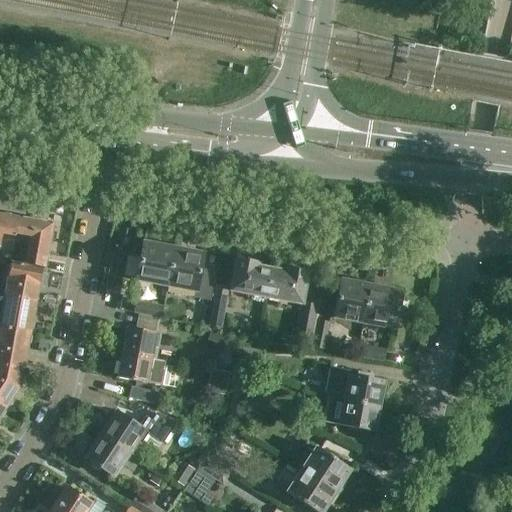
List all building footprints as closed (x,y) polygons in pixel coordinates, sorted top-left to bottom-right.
[(33,220),(32,220),(0,214),(0,239),(1,234),(14,236),(14,233),(29,236),(33,220)] [(28,240),(23,266),(40,269),(42,270),(51,224),(33,220),(29,236),(28,240)] [(164,286),(172,247),(141,241),(133,280),(164,286)] [(172,247),(164,286),(193,292),(201,253),(172,247)] [(265,297),(270,269),(256,267),(257,264),(235,260),(229,291),(265,297)] [(8,263),(5,279),(37,286),(40,269),(23,266),(8,263)] [(300,304),(301,303),(306,273),(285,269),(284,272),(270,269),(265,297),(300,304)] [(2,295),(34,301),(37,286),(5,279),(2,295)] [(362,324),(369,285),(340,279),(332,318),(362,324)] [(369,285),(362,324),(392,330),(399,291),(369,285)] [(221,330),(228,288),(214,286),(207,328),(221,330)] [(34,301),(2,295),(0,294),(0,311),(31,318),(34,301)] [(206,329),(210,301),(197,299),(192,326),(206,329)] [(132,314),(160,320),(163,308),(135,302),(132,314)] [(296,329),(293,342),(308,345),(311,329),(316,306),(305,304),(301,303),(300,304),(296,329)] [(0,327),(27,333),(31,318),(0,311),(0,327)] [(323,351),(329,323),(316,321),(311,348),(323,351)] [(0,327),(0,346),(25,350),(27,333),(0,327)] [(121,353),(154,361),(158,334),(126,327),(121,353)] [(206,341),(224,349),(227,341),(210,333),(206,341)] [(385,351),(356,344),(353,357),(382,364),(385,351)] [(0,361),(22,366),(25,353),(25,350),(0,346),(0,361)] [(234,361),(258,366),(260,351),(236,347),(234,361)] [(121,353),(116,378),(161,388),(165,363),(154,361),(121,353)] [(22,371),(0,366),(0,406),(5,410),(19,388),(22,371)] [(331,399),(343,401),(378,408),(382,382),(371,380),(371,378),(356,375),(356,377),(348,376),(349,372),(328,368),(323,396),(331,399)] [(219,379),(216,395),(225,397),(230,373),(220,371),(219,379)] [(130,387),(128,399),(155,405),(158,394),(130,387)] [(273,410),(247,394),(239,406),(265,422),(273,410)] [(378,408),(343,401),(337,427),(373,433),(378,408)] [(100,437),(128,455),(137,442),(141,445),(147,435),(161,444),(168,434),(176,422),(155,414),(150,422),(145,419),(139,428),(115,414),(112,418),(108,416),(99,430),(103,432),(100,437)] [(128,455),(100,437),(84,459),(88,462),(86,465),(97,472),(99,469),(113,479),(128,455)] [(204,459),(230,476),(237,464),(212,448),(204,459)] [(301,472),(335,494),(350,471),(316,449),(301,472)] [(230,476),(204,459),(197,471),(222,487),(230,476)] [(322,511),(335,494),(301,472),(286,494),(312,511),(322,511)] [(66,490),(52,510),(55,511),(103,511),(105,509),(94,501),(91,506),(66,490)] [(161,511),(136,495),(128,507),(135,511),(161,511)]
